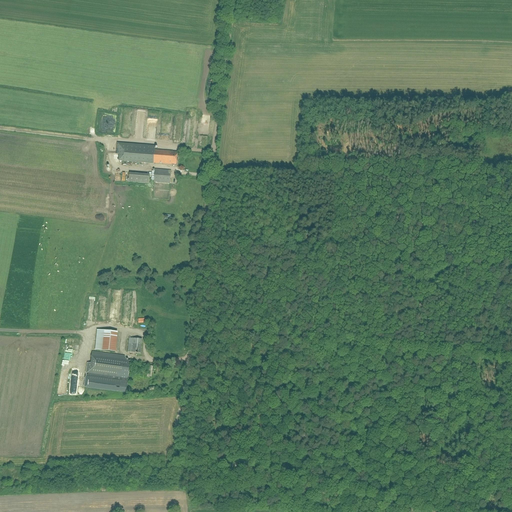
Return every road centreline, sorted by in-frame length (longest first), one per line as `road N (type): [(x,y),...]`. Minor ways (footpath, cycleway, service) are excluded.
road 1 (track): [(193,320),(232,6)]
road 2 (unclassified): [(425,511),(192,457),(180,449),(176,430)]
